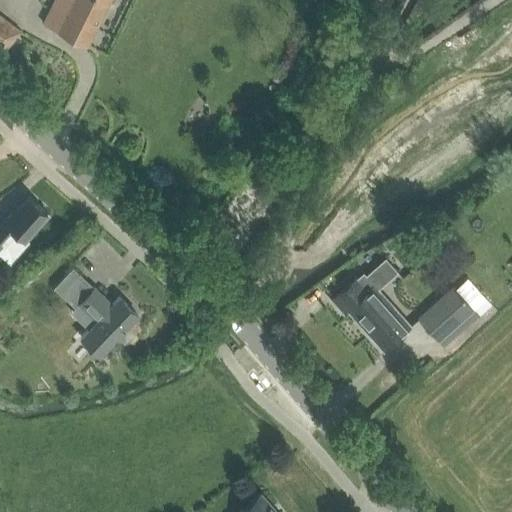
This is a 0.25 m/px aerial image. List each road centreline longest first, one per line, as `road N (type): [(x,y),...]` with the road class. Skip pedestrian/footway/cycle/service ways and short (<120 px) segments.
road 1 (tertiary): [(404,511),(193,270),(0,91)]
road 2 (unknown): [(193,270),(361,72),(430,44),(497,0)]
